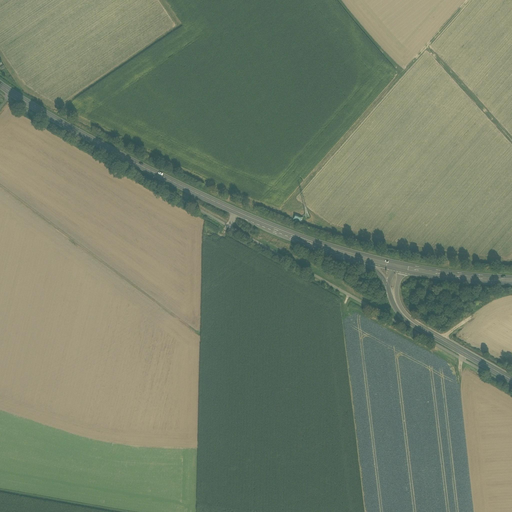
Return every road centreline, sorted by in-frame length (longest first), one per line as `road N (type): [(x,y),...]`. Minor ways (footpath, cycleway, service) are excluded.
road 1 (secondary): [(264,224),(123,158),(0,85)]
road 2 (track): [(0,187),(202,334)]
road 3 (secondary): [(393,266),(264,224)]
road 4 (track): [(0,490),(126,511)]
